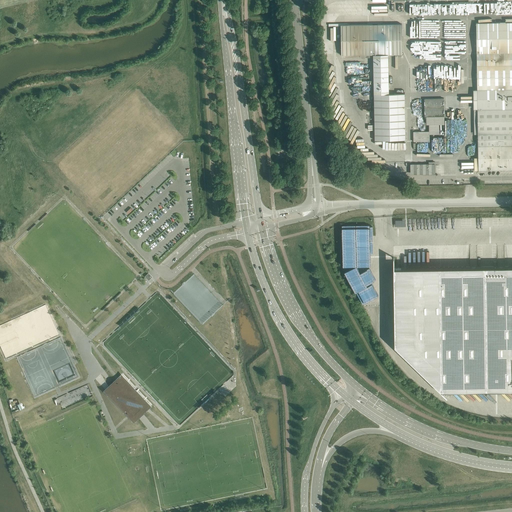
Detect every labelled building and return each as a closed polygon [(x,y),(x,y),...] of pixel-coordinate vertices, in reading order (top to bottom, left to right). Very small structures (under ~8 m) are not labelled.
[(511,22),(476,23),(477,53),(494,53),(511,52),(511,22)] [(341,25),(341,55),(373,54),(388,54),(402,54),(402,24),(341,25)] [(511,64),(511,52),(494,53),(494,65),(511,64)] [(374,94),(389,94),(388,54),(373,54),(374,94)] [(511,89),(511,64),(494,65),(477,65),(477,90),(511,89)] [(511,89),(477,90),(474,90),(474,110),(477,110),(511,109),(511,89)] [(375,140),(405,140),(404,93),(389,94),(374,94),(375,140)] [(424,99),(425,117),(444,116),(444,98),(424,99)] [(511,109),(477,110),(474,110),(474,134),(478,134),(478,146),(511,145),(511,109)] [(511,145),(478,146),(478,165),(478,170),(511,169),(511,145)] [(435,174),(435,169),(435,166),(429,166),(429,164),(411,164),(411,172),(423,172),(423,174),(435,174)] [(511,266),(394,268),(395,345),(441,390),(448,390),(452,393),(455,390),(458,393),(461,390),(464,393),(467,390),(470,393),(473,390),(476,393),(480,390),(483,393),(486,390),(496,390),(499,393),(502,390),(505,393),(508,389),(511,392),(511,266)] [(134,393),(132,391),(132,390),(119,377),(118,378),(116,379),(115,380),(113,382),(111,384),(109,386),(105,390),(104,391),(127,416),(129,417),(133,422),(135,420),(138,417),(143,413),(145,411),(146,410),(147,409),(148,408),(134,393)]
